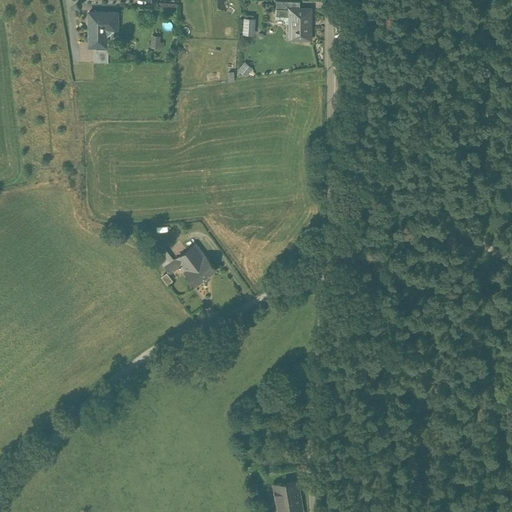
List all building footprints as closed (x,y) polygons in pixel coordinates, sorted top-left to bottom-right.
[(299,2),(276,1),(275,9),(290,9),(290,8),(297,8),(299,8),(299,2)] [(299,8),(297,8),(290,8),(290,9),(290,23),(288,23),(289,39),(310,39),(310,38),(308,38),(308,23),(310,23),(310,8),(299,8)] [(290,9),(275,9),(275,16),(276,16),(275,19),(283,19),(285,20),(285,23),(288,23),(290,23),(290,9)] [(117,11),(89,11),(89,12),(90,12),(90,25),(89,25),(88,45),(105,45),(106,36),(116,28),(117,28),(117,11)] [(253,16),(244,15),(243,34),(252,35),(253,16)] [(161,25),(153,24),(151,45),(159,46),(159,30),(161,30),(161,25)] [(108,48),(93,48),(93,61),(107,61),(108,48)] [(195,242),(175,258),(180,265),(184,271),(205,255),(195,242)] [(173,259),(165,248),(156,255),(164,266),(173,259)] [(184,271),(194,285),(216,268),(206,255),(184,271)] [(173,259),(164,266),(169,273),(180,265),(175,258),(173,259)] [(263,462),(265,475),(296,470),(293,456),(263,462)] [(297,480),(274,484),(278,511),(289,511),(302,510),(297,480)]
